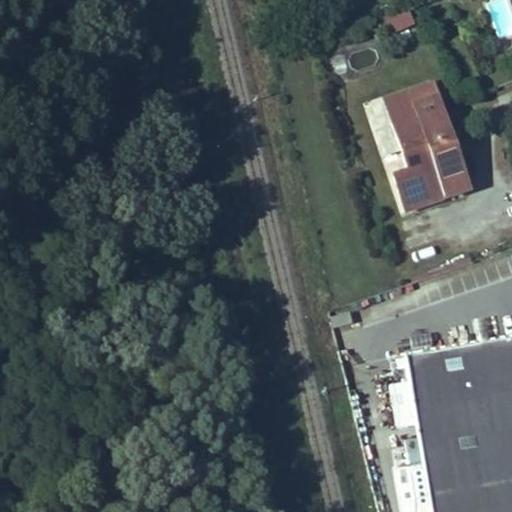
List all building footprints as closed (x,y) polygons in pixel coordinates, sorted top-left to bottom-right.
[(392,35),(415,24),(405,3),(382,14),(392,35)] [(410,107),(434,99),(429,85),(405,93),(410,107)] [(405,93),(381,101),(399,152),(406,172),(391,177),(403,212),(465,190),(434,99),(410,107),(405,93)] [(381,101),(362,108),(380,158),(399,152),(381,101)] [(349,323),(347,313),(327,317),(330,327),(349,323)] [(511,511),(511,337),(403,357),(421,463),(394,468),(401,509),(429,506),(430,511),(511,511)]
